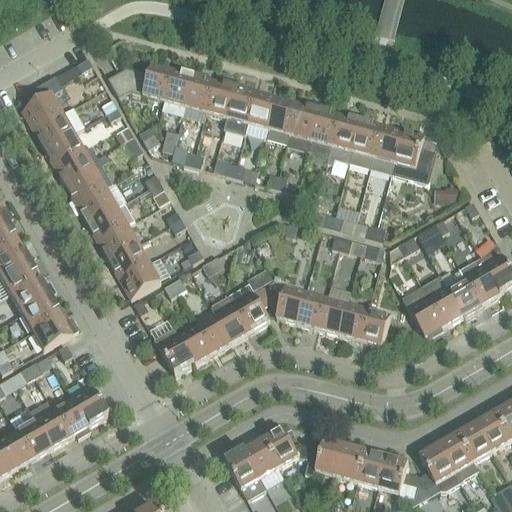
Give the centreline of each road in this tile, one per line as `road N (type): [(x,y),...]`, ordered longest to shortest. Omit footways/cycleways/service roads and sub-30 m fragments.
road 1 (tertiary): [(169,446),(253,393),(281,388),(397,409),(511,350)]
road 2 (residential): [(169,446),(0,150)]
road 3 (tertiary): [(51,511),(169,446)]
